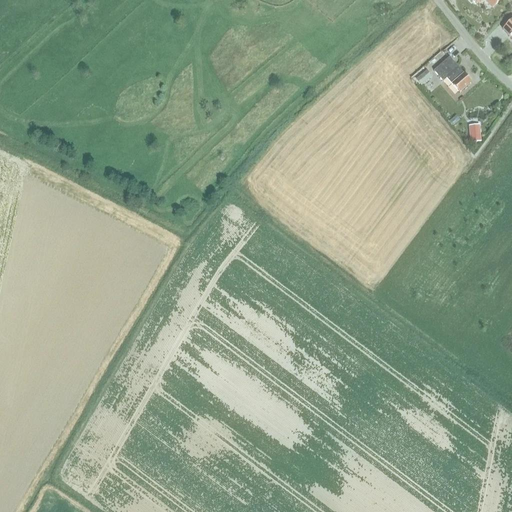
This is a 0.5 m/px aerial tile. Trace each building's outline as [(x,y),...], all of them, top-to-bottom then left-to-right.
[(472,0),(477,4),(481,0),(484,0),(493,8),(501,0),(472,0)] [(511,20),(503,30),(511,39),(511,20)] [(449,58),(434,72),(443,82),(446,79),(452,85),(459,94),(471,83),(458,68),(449,58)] [(422,87),(432,78),(427,71),(416,81),(422,87)] [(470,143),(480,142),(480,134),(470,135),(470,143)]
